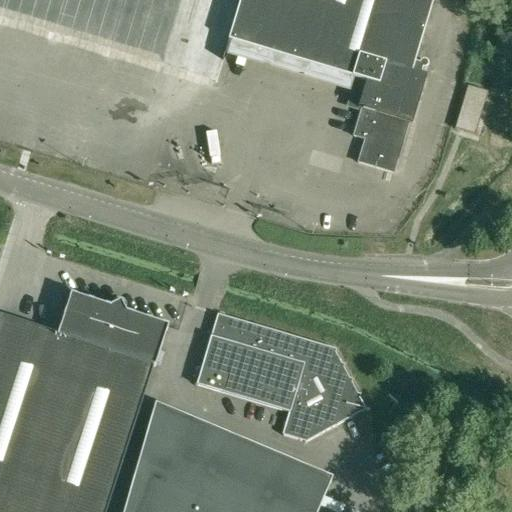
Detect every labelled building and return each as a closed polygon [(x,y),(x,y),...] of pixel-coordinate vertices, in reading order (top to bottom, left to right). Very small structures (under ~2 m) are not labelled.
[(423,75),(425,69),(426,69),(427,69),(429,68),(430,67),(430,66),(431,65),(431,64),(430,63),(429,61),(427,60),(426,60),(425,60),(424,60),(423,61),(422,62),(421,63),(416,64),(435,0),(0,0),(0,17),(220,83),(233,42),(359,79),(353,99),(365,102),(355,137),(366,140),(359,163),(395,174),(424,75),(423,75)] [(475,136),(488,91),(468,85),(455,129),(475,136)] [(0,511),(106,511),(153,369),(155,370),(169,325),(125,311),(126,308),(127,307),(127,305),(126,302),(125,300),(123,299),(122,298),(120,298),(118,298),(116,298),(114,298),(113,300),(111,301),(111,303),(110,306),(109,306),(71,294),(58,334),(1,315),(0,317),(0,511)] [(369,411),(369,410),(366,409),(360,399),(361,395),(358,394),(352,383),(352,379),(349,378),(344,369),(344,365),(341,364),(335,354),(336,350),(217,315),(196,385),(232,396),(236,397),(289,412),(282,436),(305,443),(306,441),(334,427),(336,427),(337,425),(348,419),(350,419),(351,417),(364,410),(369,411)] [(316,511),(331,481),(155,407),(123,511),(316,511)]
